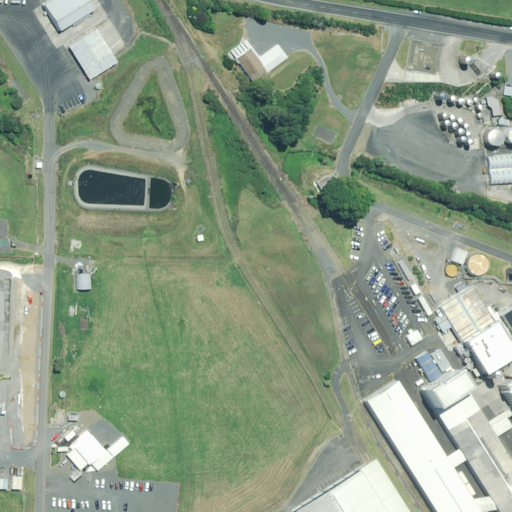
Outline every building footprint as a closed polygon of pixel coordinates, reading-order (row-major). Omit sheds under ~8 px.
[(79,0),(32,0),(50,28),(84,6),(79,0)] [(107,61),(84,23),(54,42),(78,79),(107,61)] [(254,83),(290,58),(281,45),(260,60),(247,41),(232,51),(254,83)] [(467,62),(468,60),(467,59),(467,58),(466,57),(465,56),(464,56),(462,56),(461,57),(460,58),(459,59),(459,60),(459,61),(460,63),(461,64),(462,64),(463,65),(465,64),(466,64),(467,63),(467,62)] [(484,74),(475,63),(469,68),(478,79),(484,74)] [(440,91),(438,92),(437,92),(437,93),(436,93),(436,94),(435,95),(435,96),(435,97),(436,98),(436,99),(437,99),(437,100),(438,101),(439,101),(440,101),(441,101),(442,101),(443,101),(444,100),(445,99),(445,98),(446,97),(446,96),(446,95),(445,94),(445,93),(444,92),(443,92),(442,91),(441,91),(440,91)] [(501,115),(499,96),(488,97),(489,107),(493,107),(493,116),(501,115)] [(420,105),(418,98),(405,101),(406,107),(420,105)] [(149,130),(141,115),(132,120),(134,123),(129,126),(135,137),(149,130)] [(511,127),(508,128),(507,128),(506,129),(505,130),(504,132),(504,133),(503,134),(503,136),(503,137),(504,139),(504,140),(505,141),(506,142),(508,143),(509,144),(510,144),(511,144),(511,143),(511,127)] [(489,129),(488,129),(486,130),(485,131),(484,133),(484,134),(483,136),(483,137),(483,139),(484,140),(484,142),(485,143),(486,144),(488,145),(489,145),(491,146),(492,146),(494,146),(495,145),(497,145),(498,144),(499,143),(500,141),(500,140),(501,139),(501,137),(501,135),(500,134),(500,133),(499,131),(498,130),(496,129),(495,129),(494,128),(492,128),(490,128),(489,129)] [(427,129),(425,129),(424,129),(422,130),(421,131),(420,132),(419,133),(418,134),(418,136),(418,137),(418,139),(418,140),(419,142),(420,143),(421,144),(422,145),(423,146),(425,146),(426,146),(428,146),(429,146),(431,145),(432,144),(433,143),(434,142),(434,141),(435,139),(435,138),(435,136),(435,135),(434,134),(433,132),(432,131),(431,130),(430,130),(428,129),(427,129)] [(423,148),(421,147),(419,147),(418,147),(416,147),(415,148),(414,149),(412,150),(411,151),(411,152),(410,154),(410,155),(410,157),(411,158),(411,160),(412,161),(413,162),(414,163),(416,164),(417,164),(419,164),(420,164),(422,164),(423,163),(425,162),(426,161),(427,160),(427,159),(428,157),(428,156),(428,154),(427,153),(427,151),(426,150),(425,149),(424,148),(423,148)] [(505,190),(511,189),(511,155),(488,157),(490,187),(505,185),(505,190)] [(466,252),(456,248),(451,261),(461,265),(466,252)] [(478,253),(475,253),(473,254),(471,254),(470,255),(468,257),(467,258),(466,260),(465,261),(465,263),(465,265),(465,267),(466,269),(467,271),(468,272),(470,273),(471,274),(473,275),(475,275),(477,275),(479,275),(481,274),(482,273),(484,272),(485,270),(486,269),(487,267),(487,265),(487,263),(487,261),(486,259),(485,258),(484,256),(482,255),(480,254),(479,254),(478,253)] [(456,265),(455,264),(453,264),(452,265),(451,265),(450,266),(449,267),(449,268),(448,269),(448,270),(447,271),(448,272),(448,273),(448,275),(449,276),(450,276),(451,277),(452,278),(453,278),(454,278),(455,278),(457,278),(458,277),(459,277),(460,276),(460,275),(461,274),(461,273),(461,272),(461,270),(461,269),(461,268),(460,267),(459,266),(458,265),(457,265),(456,265)] [(87,271),(73,272),(73,286),(88,285),(87,271)] [(468,286),(436,308),(481,376),(511,356),(511,312),(508,307),(494,316),(487,306),(484,309),(468,286)] [(448,330),(440,317),(433,321),(442,334),(448,330)] [(423,339),(417,330),(407,337),(412,346),(423,339)] [(435,363),(441,373),(450,367),(439,349),(430,355),(433,359),(435,363)] [(433,364),(434,363),(432,359),(430,360),(425,352),(415,359),(429,382),(440,375),(433,364)] [(511,511),(511,466),(452,372),(419,395),(493,511),(511,511)] [(511,374),(498,384),(511,404),(511,374)] [(477,511),(394,382),(360,403),(431,511),(477,511)] [(405,511),(372,460),(369,463),(297,508),(299,511),(405,511)]
